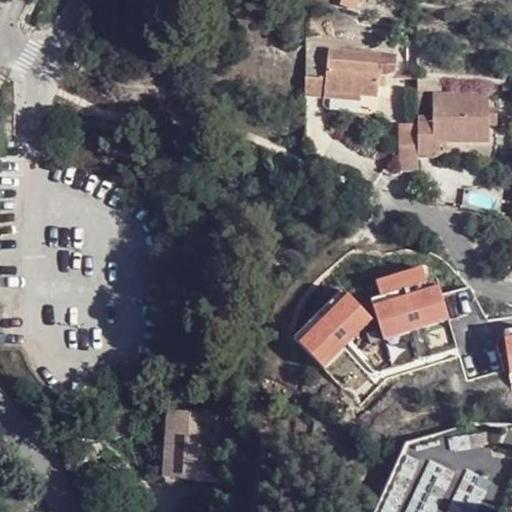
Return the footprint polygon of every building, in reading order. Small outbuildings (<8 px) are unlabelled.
[(341,0),(340,8),(356,13),(359,0),(341,0)] [(305,75),(304,101),(324,101),(376,100),(376,87),(376,78),(381,78),(391,74),(392,63),(376,62),(324,61),(324,75),(305,75)] [(434,119),(416,119),(416,152),(416,158),(434,158),(433,144),(463,144),(490,144),(491,97),(435,96),(434,119)] [(376,100),(324,101),(323,109),(376,109),(376,100)] [(416,125),(403,124),(402,152),(416,152),(416,125)] [(433,144),(434,158),(433,162),(463,164),(463,144),(433,144)] [(445,328),(435,293),(425,295),(421,281),(379,294),(384,310),(373,314),(382,346),(445,328)] [(368,327),(344,301),(295,350),(321,373),(368,327)] [(161,481),(166,482),(192,415),(167,413),(161,481)] [(166,482),(223,486),(225,453),(209,451),(212,417),(192,415),(166,482)]
